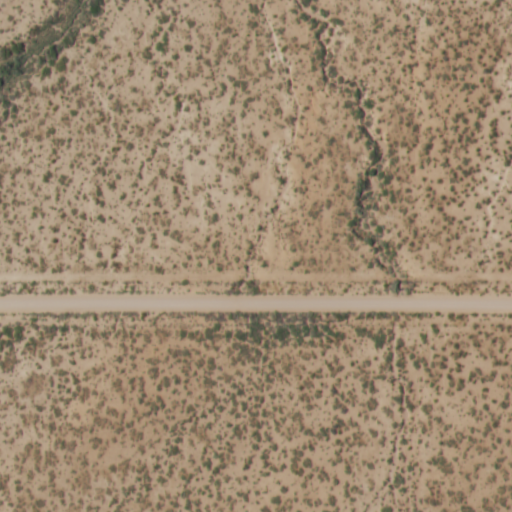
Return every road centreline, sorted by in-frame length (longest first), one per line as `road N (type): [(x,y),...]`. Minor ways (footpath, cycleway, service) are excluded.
road 1 (residential): [(511,304),(0,303)]
road 2 (track): [(511,275),(0,275)]
